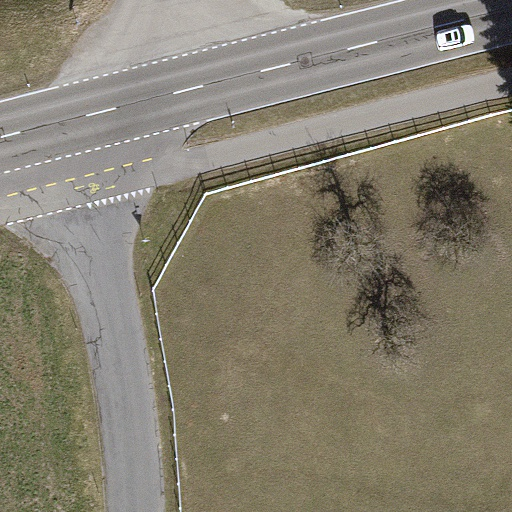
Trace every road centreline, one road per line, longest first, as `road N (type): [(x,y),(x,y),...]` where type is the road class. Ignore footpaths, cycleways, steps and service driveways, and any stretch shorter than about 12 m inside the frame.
road 1 (secondary): [(70,122),(511,9)]
road 2 (tertiary): [(137,511),(133,442),(70,122)]
